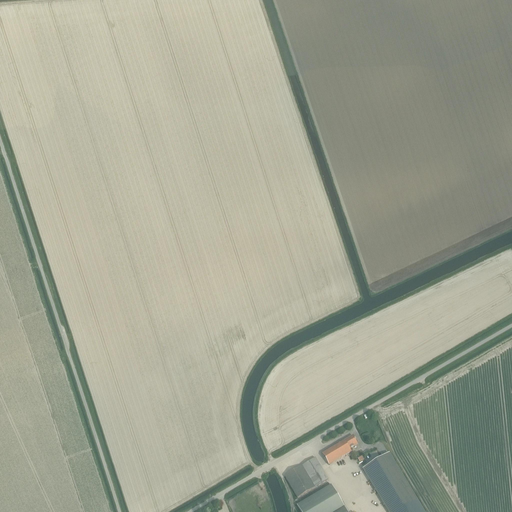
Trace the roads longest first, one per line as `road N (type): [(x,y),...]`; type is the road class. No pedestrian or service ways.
road 1 (unclassified): [(119,511),(0,141)]
road 2 (unclassified): [(190,511),(511,325)]
road 3 (track): [(259,472),(238,434),(246,372),(271,341),(359,298)]
